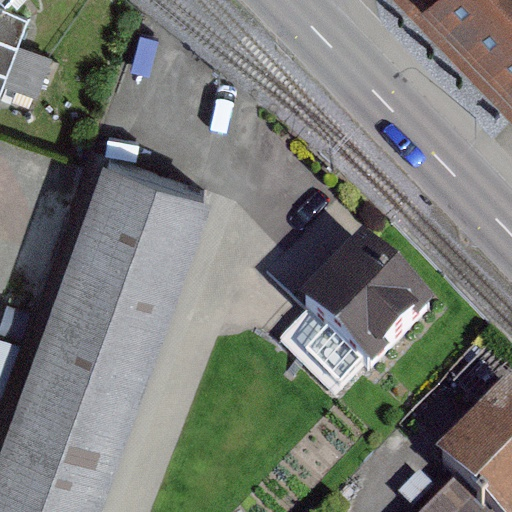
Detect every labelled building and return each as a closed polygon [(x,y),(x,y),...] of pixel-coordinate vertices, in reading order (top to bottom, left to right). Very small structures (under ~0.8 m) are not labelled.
[(511,0),(412,0),(511,103),(511,0)] [(0,96),(30,16),(0,4),(0,96)] [(99,511),(216,184),(105,145),(0,440),(0,511),(99,511)] [(366,233),(302,298),(313,309),(280,343),(336,398),(368,364),(373,369),(438,304),(366,233)] [(511,511),(511,378),(439,452),(465,476),(501,511),(511,511)] [(501,511),(465,476),(429,511),(501,511)]
